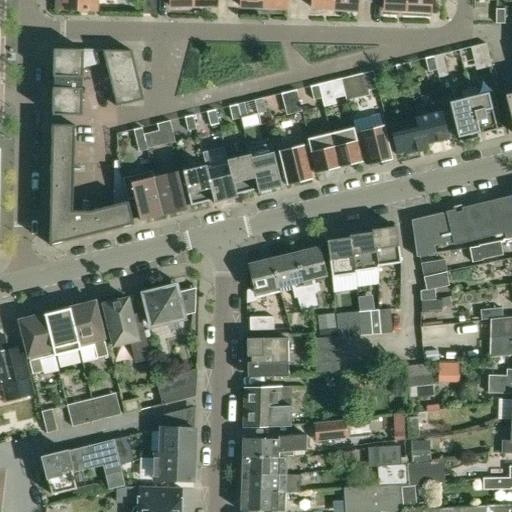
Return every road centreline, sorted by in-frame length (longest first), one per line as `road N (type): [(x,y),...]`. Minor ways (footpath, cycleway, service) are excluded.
road 1 (residential): [(463,39),(159,113),(173,37)]
road 2 (unclassified): [(226,233),(511,164)]
road 3 (residential): [(463,39),(173,37)]
road 4 (residential): [(218,511),(226,233)]
road 5 (unclassified): [(24,282),(27,33)]
road 6 (unclassified): [(24,282),(226,233)]
road 7 (residential): [(173,37),(27,33)]
